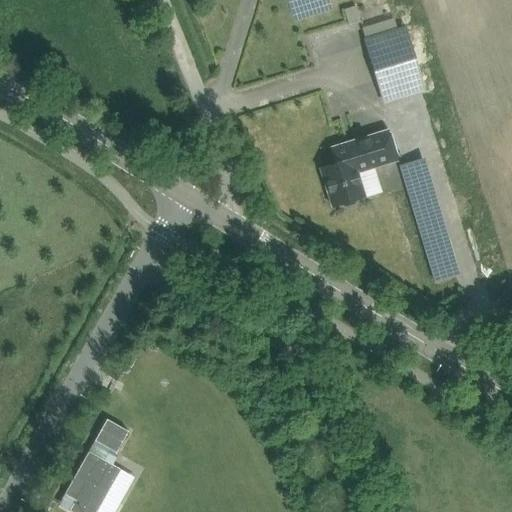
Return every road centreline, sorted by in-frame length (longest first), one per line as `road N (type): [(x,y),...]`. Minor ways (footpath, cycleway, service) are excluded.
road 1 (unclassified): [(351,511),(300,359),(270,334),(140,266)]
road 2 (tertiary): [(511,396),(229,223)]
road 3 (unclassified): [(3,511),(140,266)]
road 4 (tertiary): [(179,193),(0,83)]
